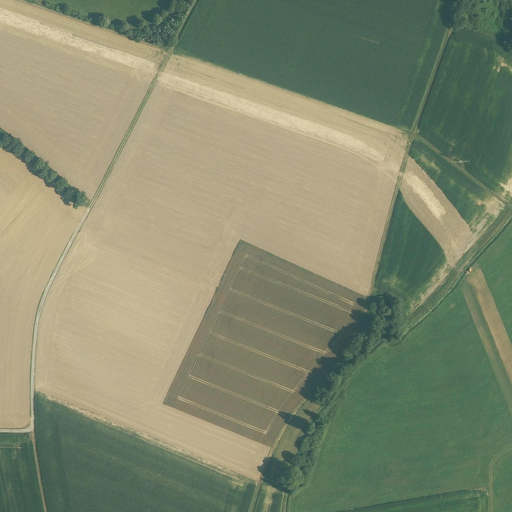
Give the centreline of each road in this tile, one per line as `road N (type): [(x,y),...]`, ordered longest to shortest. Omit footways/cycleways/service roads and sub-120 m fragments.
road 1 (track): [(457,0),(367,322),(286,425),(252,511)]
road 2 (track): [(180,0),(164,18),(125,31),(27,0)]
road 3 (track): [(414,132),(511,206)]
